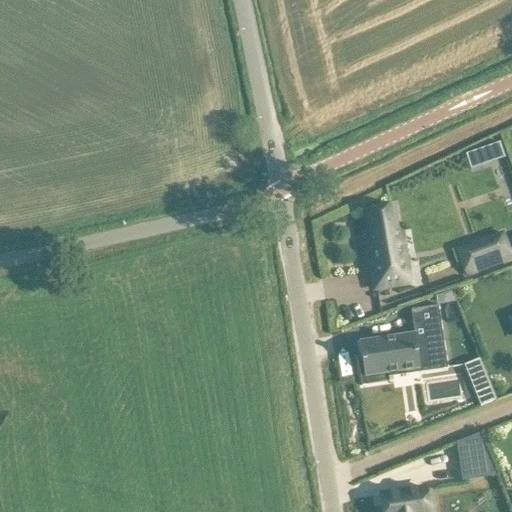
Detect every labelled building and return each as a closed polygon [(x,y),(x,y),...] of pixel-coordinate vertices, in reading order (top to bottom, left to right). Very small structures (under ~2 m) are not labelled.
[(471,168),(507,156),(501,139),(466,152),(471,168)] [(375,290),(410,284),(402,232),(399,233),(394,206),(365,211),(369,237),(366,238),(375,290)] [(456,245),(466,276),(511,261),(511,247),(507,230),(456,245)] [(359,358),(357,358),(361,386),(393,382),(392,377),(391,365),(418,361),(420,369),(420,373),(447,369),(438,307),(411,311),(414,334),(359,343),(362,360),(360,360),(359,358)] [(478,360),(464,366),(480,407),(495,401),(478,360)] [(481,433),(460,442),(465,480),(498,475),(481,433)] [(429,511),(426,489),(380,496),(382,511),(429,511)]
